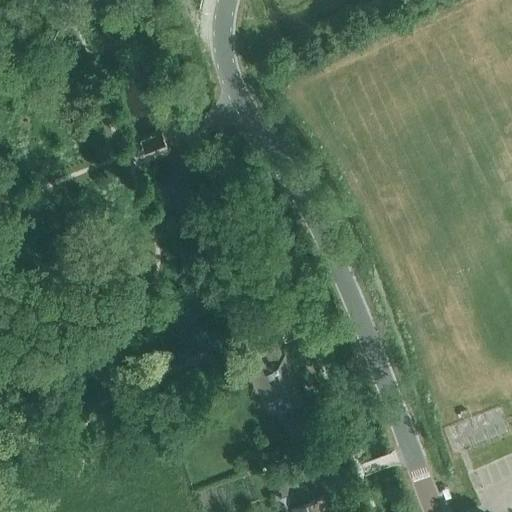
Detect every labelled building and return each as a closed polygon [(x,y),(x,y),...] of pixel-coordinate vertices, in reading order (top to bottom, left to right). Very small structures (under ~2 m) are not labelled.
[(165,127),(138,137),(142,148),(146,158),(173,148),(169,138),(165,127)] [(284,340),(295,336),(285,307),(274,311),(284,340)] [(281,354),(276,340),(243,353),(257,391),(271,386),(280,410),(284,419),(283,419),(292,441),(295,440),(307,436),(314,433),(306,411),(305,411),(301,402),(303,401),(285,353),(281,354)] [(298,448),(310,443),(307,436),(295,440),(298,448)] [(276,458),(281,472),(292,467),(287,454),(276,458)] [(309,501),(304,486),(299,474),(278,482),(283,494),(292,490),(298,505),(294,507),(296,511),(328,511),(322,496),(309,501)] [(210,487),(217,511),(259,499),(252,475),(210,487)]
